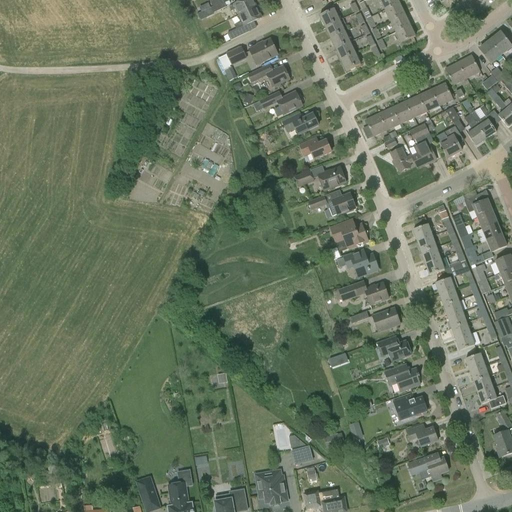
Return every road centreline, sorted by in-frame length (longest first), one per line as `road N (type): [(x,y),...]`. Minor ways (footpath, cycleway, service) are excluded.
road 1 (residential): [(385,216),(488,505)]
road 2 (residential): [(385,216),(494,161)]
road 3 (residential): [(337,105),(385,216)]
